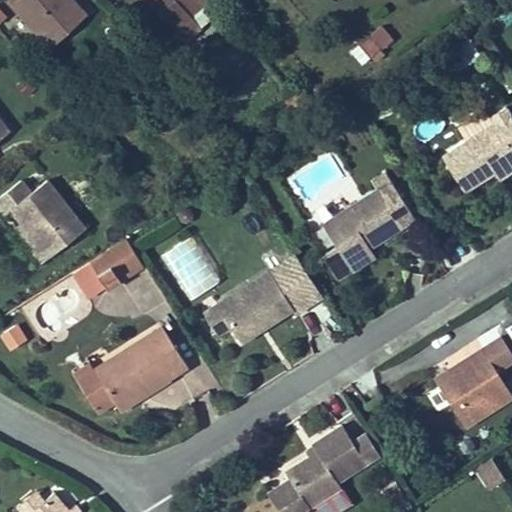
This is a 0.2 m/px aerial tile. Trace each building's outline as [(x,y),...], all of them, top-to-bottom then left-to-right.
[(92,15),(77,0),(8,0),(50,48),(92,15)] [(147,0),(170,28),(203,0),(147,0)] [(349,52),(362,68),(395,41),(381,25),(349,52)] [(454,52),(464,68),(481,58),(472,42),(454,52)] [(511,120),(505,109),(487,120),(483,112),(455,129),(464,142),(445,154),(468,191),(492,176),(511,164),(511,120)] [(0,138),(11,130),(0,115),(0,138)] [(511,177),(511,164),(492,176),(498,186),(511,177)] [(22,179),(0,196),(0,206),(6,213),(12,208),(22,220),(50,255),(86,227),(48,179),(32,192),(22,179)] [(415,212),(398,185),(383,194),(379,187),(323,221),(349,263),(372,249),(364,235),(378,226),(388,243),(408,231),(401,220),(415,212)] [(43,261),(50,255),(22,220),(15,226),(43,261)] [(195,234),(160,255),(188,302),(223,281),(195,234)] [(142,266),(126,239),(90,263),(107,290),(142,266)] [(378,258),(372,249),(349,263),(355,273),(378,258)] [(313,308),(295,277),(279,286),(272,274),(207,313),(221,337),(235,328),(243,340),(294,309),(298,316),(313,308)] [(22,325),(1,332),(7,351),(28,344),(22,325)] [(186,369),(160,325),(88,368),(108,400),(125,390),(128,395),(166,373),(169,379),(186,369)] [(511,360),(511,355),(498,334),(479,347),(494,372),(511,360)] [(494,372),(479,347),(432,376),(462,424),(509,395),(494,372)] [(108,400),(88,368),(84,361),(69,371),(93,409),(108,400)] [(169,379),(166,373),(128,395),(125,390),(108,400),(114,410),(169,379)] [(365,461),(343,426),(314,444),(318,451),(288,470),(292,477),(268,493),(280,511),(305,511),(312,508),(309,504),(340,484),(337,479),(365,461)] [(493,459),(474,470),(488,492),(506,481),(493,459)] [(59,487),(53,492),(68,511),(78,511),(79,511),(59,487)] [(20,511),(27,511),(41,501),(33,490),(14,505),(20,511)] [(68,511),(53,492),(41,501),(27,511),(68,511)]
